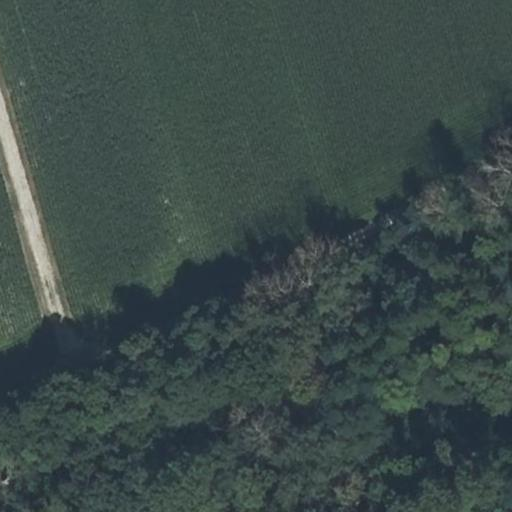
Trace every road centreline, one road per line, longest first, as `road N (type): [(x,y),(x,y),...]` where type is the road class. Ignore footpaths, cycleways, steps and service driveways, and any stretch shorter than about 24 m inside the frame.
road 1 (track): [(0,405),(511,165)]
road 2 (track): [(0,107),(74,373)]
